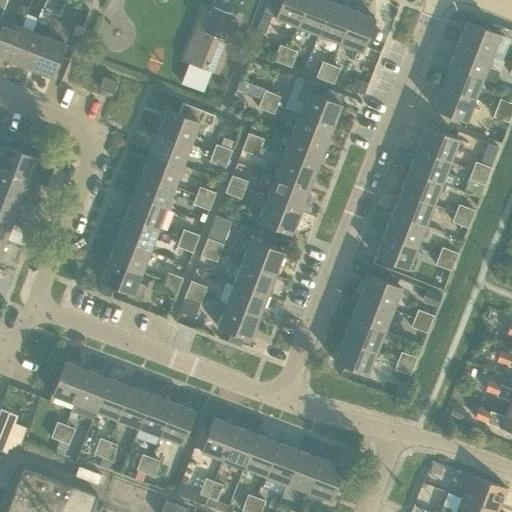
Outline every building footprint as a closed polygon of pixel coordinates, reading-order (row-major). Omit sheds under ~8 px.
[(8,59),(29,67),(42,34),(51,12),(55,0),(44,0),(41,8),(32,30),(21,26),(8,59)] [(64,0),(55,0),(51,12),(59,15),(64,0)] [(297,25),(307,0),(281,0),(275,17),(297,25)] [(319,34),(332,1),(329,0),(307,0),(297,25),(319,34)] [(340,42),(353,9),(332,1),(319,34),(340,42)] [(12,22),(0,17),(0,55),(8,59),(21,26),(29,7),(20,3),(12,22)] [(218,72),(238,22),(203,8),(183,60),(189,63),(182,81),(204,90),(212,70),(218,72)] [(375,17),(353,9),(340,42),(361,50),(375,17)] [(467,21),(458,43),(492,55),(491,56),(494,57),(498,48),(495,46),(500,33),(467,21)] [(42,34),(29,67),(51,76),(64,43),(42,34)] [(492,55),(458,43),(450,64),(483,77),(495,82),(499,72),(487,68),(491,56),(492,55)] [(273,60),(282,63),(288,47),(279,44),(273,60)] [(288,47),(282,63),(290,66),(297,51),(288,47)] [(309,74),(325,80),(331,64),(316,58),(309,74)] [(331,64),(325,80),(333,83),(339,67),(331,64)] [(441,86),(475,98),(483,77),(450,64),(441,86)] [(112,93),(117,81),(102,76),(98,87),(112,93)] [(304,102),(300,113),(333,126),(341,104),(315,93),(319,84),(304,78),(296,99),(304,102)] [(466,120),(475,98),(441,86),(433,108),(466,120)] [(264,90),(262,98),(277,104),(280,96),(264,90)] [(277,104),(262,98),(258,106),(274,112),(277,104)] [(496,106),(511,111),(511,102),(499,98),(496,106)] [(157,130),(190,143),(198,121),(210,125),(214,114),(182,102),(177,113),(165,108),(157,130)] [(508,122),(511,112),(511,111),(496,106),(492,115),(508,122)] [(333,126),(300,113),(291,134),(325,147),(333,126)] [(417,148),(450,161),(459,139),(426,126),(417,148)] [(182,164),(190,143),(157,130),(149,152),(182,164)] [(248,132),(244,140),(261,147),(264,138),(248,132)] [(291,134),(283,155),(316,168),(325,147),(291,134)] [(261,147),(244,140),(241,149),(257,156),(261,147)] [(215,143),(212,151),(228,157),(231,149),(215,143)] [(0,151),(0,168),(28,179),(36,156),(3,144),(0,151)] [(409,169),(442,182),(450,161),(417,148),(409,169)] [(228,157),(212,151),(208,161),(224,167),(228,157)] [(174,186),(182,164),(149,152),(141,173),(174,186)] [(316,168),(283,155),(275,177),(308,190),(316,168)] [(471,169),(487,175),(491,167),(474,161),(471,169)] [(0,192),(19,200),(28,179),(0,168),(0,192)] [(400,191),(433,203),(442,182),(409,169),(400,191)] [(484,184),(487,175),(471,169),(468,178),(484,184)] [(166,207),(174,186),(141,173),(132,194),(166,207)] [(231,174),(228,183),(244,189),(247,181),(231,174)] [(308,190),(275,177),(267,198),(300,211),(308,190)] [(244,189),(228,183),(224,192),(240,198),(244,189)] [(199,186),(196,194),(212,200),(215,192),(199,186)] [(392,212),(425,225),(433,203),(400,191),(392,212)] [(0,217),(11,221),(19,200),(0,192),(0,217)] [(157,228),(166,207),(132,194),(124,216),(157,228)] [(212,200),(196,194),(192,203),(208,209),(212,200)] [(300,211),(267,198),(258,220),(291,233),(300,211)] [(455,212),(471,218),(474,210),(458,203),(455,212)] [(384,233),(417,246),(425,225),(392,212),(384,233)] [(467,227),(471,218),(455,212),(451,221),(467,227)] [(149,250),(157,228),(124,216),(116,237),(149,250)] [(0,241),(3,243),(11,221),(0,217),(0,241)] [(182,228),(179,237),(195,243),(198,234),(182,228)] [(412,258),(417,246),(384,233),(375,255),(408,268),(408,267),(413,269),(416,259),(412,258)] [(141,271),(149,250),(116,237),(108,259),(141,271)] [(195,243),(179,237),(176,246),(192,252),(195,243)] [(207,237),(203,245),(219,252),(223,244),(207,237)] [(242,261),(275,273),(284,251),(251,239),(242,261)] [(219,252),(203,245),(200,255),(216,261),(219,252)] [(441,246),(438,254),(454,261),(457,252),(441,246)] [(454,261),(438,254),(435,264),(451,270),(454,261)] [(137,282),(141,271),(108,259),(99,281),(128,291),(126,296),(138,301),(144,284),(137,282)] [(267,295),(275,273),(242,261),(234,282),(267,295)] [(166,271),(163,280),(179,286),(182,277),(166,271)] [(359,296),(392,309),(401,287),(368,274),(359,296)] [(179,286),(163,280),(160,288),(175,294),(179,286)] [(190,280),(187,288),(203,294),(206,286),(190,280)] [(259,316),(267,295),(234,282),(226,303),(259,316)] [(203,294),(187,288),(183,297),(199,303),(203,294)] [(441,294),(426,288),(421,301),(436,307),(441,294)] [(351,317),(384,330),(392,309),(359,296),(351,317)] [(259,316),(226,303),(211,297),(207,308),(221,314),(217,325),(250,338),(259,316)] [(414,317),(429,323),(433,315),(417,309),(414,317)] [(343,339),(376,352),(384,330),(351,317),(343,339)] [(426,332),(429,323),(414,317),(410,326),(426,332)] [(367,373),(376,352),(343,339),(334,361),(367,373)] [(511,353),(498,349),(494,359),(496,360),(495,361),(511,366),(511,353)] [(397,360),(413,366),(416,357),(400,351),(397,360)] [(74,402),(86,369),(64,360),(52,394),(74,402)] [(410,374),(413,366),(397,360),(394,369),(410,374)] [(95,410),(108,377),(86,369),(74,402),(95,410)] [(95,410),(116,418),(129,385),(108,377),(95,410)] [(509,409),(511,409),(511,387),(511,388),(489,379),(485,391),(511,401),(509,409)] [(116,418),(138,426),(150,393),(129,385),(116,418)] [(150,393),(138,426),(159,434),(172,401),(150,393)] [(194,410),(172,401),(159,434),(181,443),(194,410)] [(467,410),(448,403),(443,415),(462,423),(467,410)] [(511,431),(511,409),(509,409),(506,416),(490,410),(489,411),(478,407),(474,417),(511,431)] [(200,450),(222,459),(235,425),(213,417),(200,450)] [(0,450),(2,451),(13,424),(0,419),(0,450)] [(59,440),(65,424),(56,421),(50,437),(59,440)] [(74,427),(65,424),(59,440),(68,443),(74,427)] [(235,425),(222,459),(243,467),(256,433),(235,425)] [(265,475),(277,442),(256,433),(243,467),(265,475)] [(102,456),(108,440),(99,437),(93,453),(102,456)] [(117,444),(108,440),(102,456),(111,460),(117,444)] [(286,483),(299,450),(277,442),(265,475),(286,483)] [(286,483),(307,491),(320,458),(299,450),(286,483)] [(144,472),(150,457),(142,453),(136,469),(144,472)] [(159,460),(150,457),(144,472),(153,476),(159,460)] [(320,458),(307,491),(330,499),(342,466),(320,458)] [(444,465),(433,461),(429,471),(440,475),(444,465)] [(22,466),(4,511),(92,511),(99,494),(22,466)] [(456,468),(452,478),(460,481),(463,479),(467,481),(461,496),(497,510),(506,487),(456,468)] [(208,496),(214,481),(204,477),(198,493),(208,496)] [(222,484),(214,481),(208,496),(217,499),(222,484)] [(260,511),(265,500),(247,493),(241,509),(248,511),(260,511)] [(442,504),(439,511),(496,511),(497,510),(461,496),(455,511),(452,510),(451,507),(442,504)] [(187,511),(189,509),(165,500),(160,511),(187,511)]
